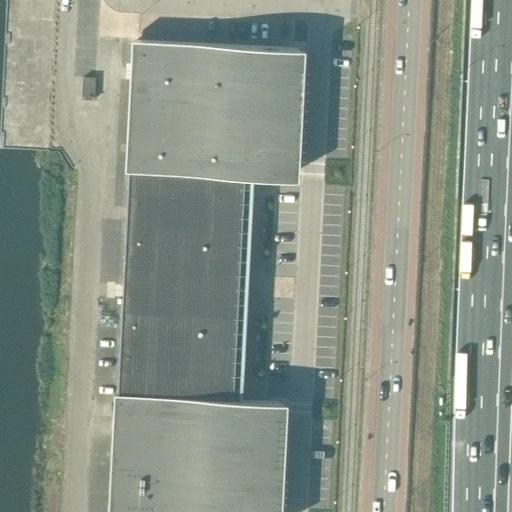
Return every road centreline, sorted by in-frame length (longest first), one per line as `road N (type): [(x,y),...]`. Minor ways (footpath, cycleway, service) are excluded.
road 1 (secondary): [(385,511),(409,0)]
road 2 (motorway): [(501,0),(477,511)]
